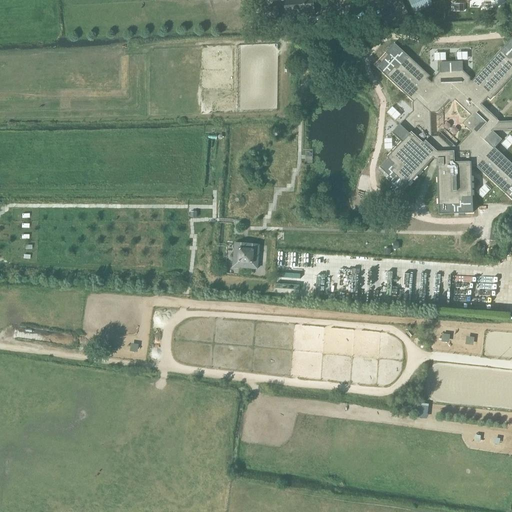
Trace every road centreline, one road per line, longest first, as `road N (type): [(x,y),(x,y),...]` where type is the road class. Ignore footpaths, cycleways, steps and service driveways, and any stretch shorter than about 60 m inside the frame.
road 1 (track): [(192,276),(450,301),(511,264)]
road 2 (track): [(264,228),(481,233),(495,208)]
road 3 (track): [(189,288),(191,219),(213,220),(214,206),(120,206)]
road 4 (track): [(0,259),(85,269),(190,266)]
road 5 (track): [(159,367),(0,347)]
road 6 (track): [(268,245),(372,252),(398,231)]
road 7 (track): [(246,223),(250,197),(236,174),(242,151),(298,159)]
road 8 (track): [(120,206),(0,209)]
